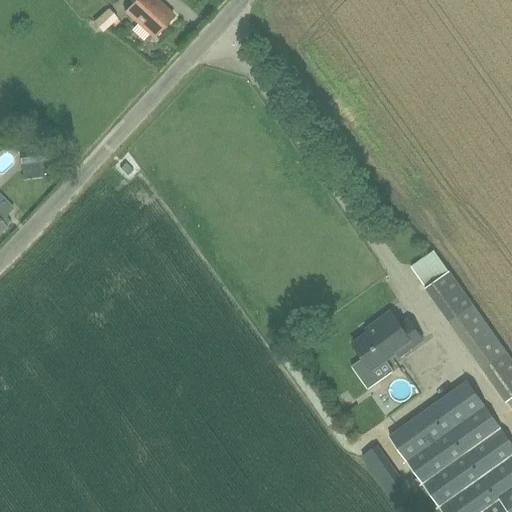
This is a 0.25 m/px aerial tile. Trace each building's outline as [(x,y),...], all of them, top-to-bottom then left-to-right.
[(173,17),(154,0),(139,0),(126,15),(152,39),(173,17)] [(108,8),(93,23),(101,32),(112,22),(115,26),(120,21),(108,8)] [(19,152),(21,165),(42,162),(54,160),(52,148),(19,152)] [(0,205),(8,202),(1,187),(0,187),(0,205)] [(0,222),(0,235),(11,224),(6,219),(1,224),(0,222)] [(511,360),(447,269),(422,287),(505,402),(511,397),(511,360)] [(401,328),(391,314),(374,325),(377,329),(353,346),(371,372),(412,344),(414,348),(422,342),(408,323),(401,328)] [(456,372),(376,425),(432,508),(437,511),(511,511),(511,453),(502,447),(509,437),(492,426),(456,372)]
